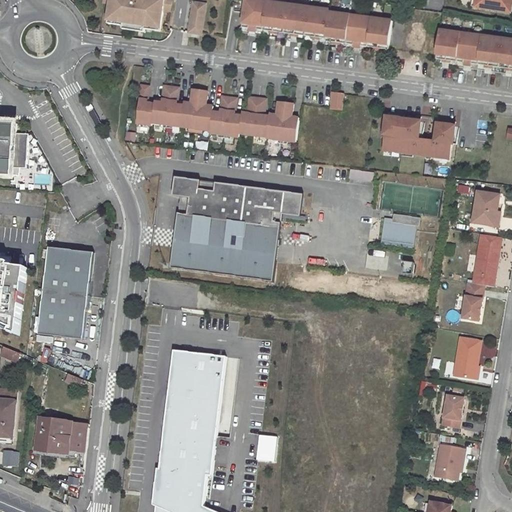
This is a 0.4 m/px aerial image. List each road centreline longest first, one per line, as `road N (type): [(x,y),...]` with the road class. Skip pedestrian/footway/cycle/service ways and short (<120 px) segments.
road 1 (unclassified): [(54,65),(130,225),(95,511)]
road 2 (unclassified): [(171,57),(511,102)]
road 3 (residential): [(511,331),(485,499)]
